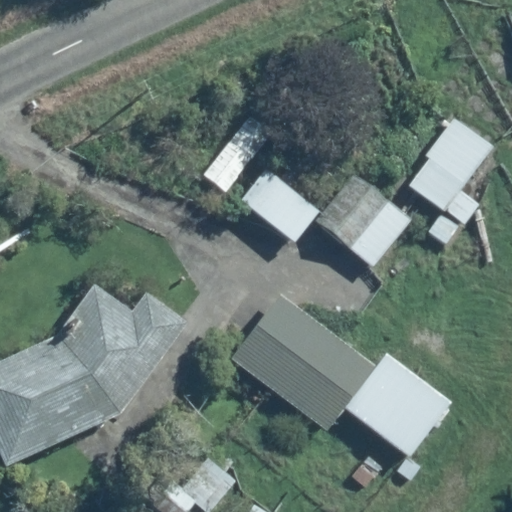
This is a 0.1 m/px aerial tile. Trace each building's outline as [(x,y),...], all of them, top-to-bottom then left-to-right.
[(272,131),(247,111),(194,177),(219,197),(272,131)] [(485,143),(444,117),(397,191),(436,215),(423,235),(445,249),(473,206),(453,193),(485,143)] [(313,214),(259,167),(228,203),(283,250),(313,214)] [(404,222),(347,177),(307,227),(365,272),(404,222)] [(142,286),(0,360),(0,489),(2,493),(200,380),(142,286)] [(369,376),(283,309),(221,388),(311,459),(344,418),(416,474),(465,411),(389,351),(369,376)] [(436,335),(430,366),(482,377),(488,346),(436,335)] [(271,511),(289,492),(235,445),(199,486),(227,511),(271,511)]
